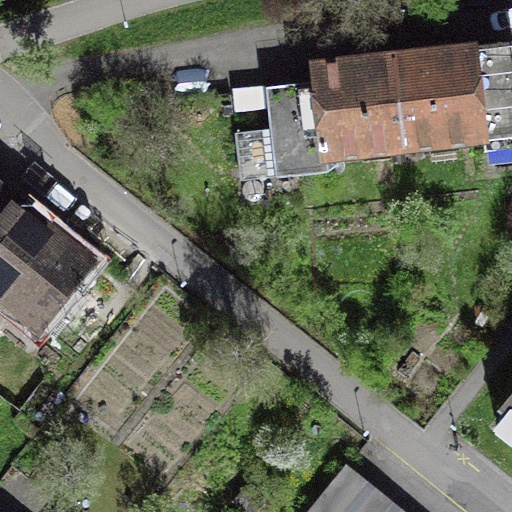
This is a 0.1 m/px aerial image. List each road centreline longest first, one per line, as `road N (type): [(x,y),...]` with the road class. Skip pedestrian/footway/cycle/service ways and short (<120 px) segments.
road 1 (residential): [(0,116),(500,511)]
road 2 (residential): [(143,0),(0,45)]
